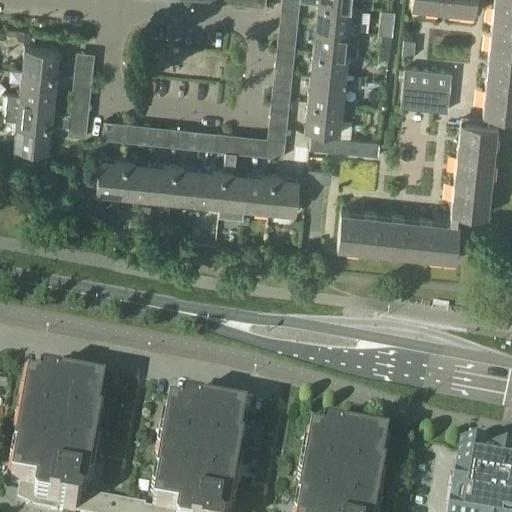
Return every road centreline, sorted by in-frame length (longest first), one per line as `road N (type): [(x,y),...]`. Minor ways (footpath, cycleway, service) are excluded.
road 1 (secondary): [(511,382),(0,280)]
road 2 (residential): [(116,12),(111,79),(132,104),(229,115),(257,96),(263,41),(236,21)]
road 3 (residential): [(236,21),(116,12)]
